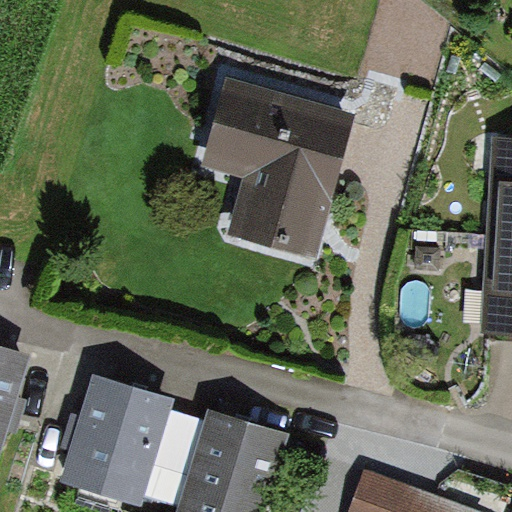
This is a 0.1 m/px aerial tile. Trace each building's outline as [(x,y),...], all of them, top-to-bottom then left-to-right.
[(231,241),(301,263),(344,122),(232,88),(209,165),(250,177),(231,241)] [(489,240),(511,240),(511,138),(494,138),(489,240)] [(485,334),(511,335),(511,240),(489,240),(485,334)] [(0,414),(19,359),(0,352),(0,414)] [(163,401),(92,381),(63,482),(134,502),(163,401)] [(252,511),(276,438),(208,416),(177,511),(252,511)] [(474,511),(368,470),(351,511),(474,511)]
